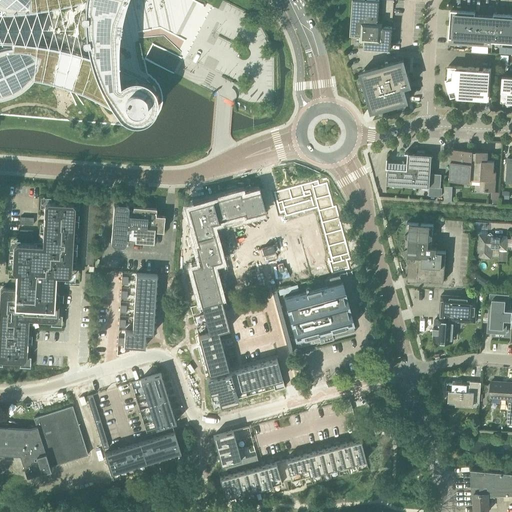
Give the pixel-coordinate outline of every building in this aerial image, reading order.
[(0,41),(4,42),(13,42),(12,43),(12,47),(10,47),(9,47),(7,47),(5,48),(4,48),(2,48),(0,49),(0,98),(0,99),(2,98),(4,98),(5,98),(7,97),(9,97),(11,96),(12,95),(14,95),(16,94),(17,93),(19,92),(20,91),(22,90),(23,89),(25,88),(26,87),(28,86),(29,84),(30,83),(31,82),(33,80),(34,79),(117,112),(118,113),(119,114),(120,115),(121,116),(122,116),(122,117),(123,117),(124,118),(125,118),(126,119),(127,119),(128,119),(128,120),(129,120),(130,120),(131,120),(132,120),(133,121),(134,121),(135,121),(136,121),(137,120),(138,120),(139,120),(140,120),(141,120),(142,119),(143,119),(144,119),(145,118),(146,117),(147,117),(148,116),(149,116),(149,115),(150,115),(150,114),(151,114),(151,113),(152,113),(152,112),(153,111),(154,110),(154,109),(155,108),(155,107),(156,106),(156,105),(156,104),(156,103),(156,102),(157,102),(157,101),(157,100),(157,99),(157,98),(157,97),(157,96),(157,95),(156,95),(156,94),(156,93),(156,92),(155,91),(155,90),(155,89),(154,88),(153,87),(153,86),(152,85),(151,84),(151,83),(150,83),(150,82),(149,82),(148,81),(147,80),(146,80),(145,79),(144,79),(118,67),(130,0),(0,0),(0,8),(1,8),(1,12),(0,11),(0,41)] [(352,0),(350,34),(360,35),(360,39),(365,40),(364,48),(390,50),(392,27),(382,26),(382,22),(392,23),(393,0),(352,0)] [(450,10),(448,38),(449,38),(448,44),(468,46),(490,47),(490,41),(511,42),(511,14),(494,13),(493,16),(475,15),(475,12),(450,10)] [(403,60),(361,72),(363,79),(370,104),(372,111),(379,109),(408,101),(404,87),(411,85),(405,67),(403,60)] [(479,68),(448,66),(448,72),(448,78),(445,78),(451,97),(456,95),(456,97),(477,99),(477,96),(482,96),(481,99),(489,100),(491,69),(483,68),(483,71),(479,71),(479,68)] [(511,75),(502,75),(500,100),(511,101),(511,75)] [(450,180),(471,181),(471,179),(481,180),(483,154),(482,154),(472,153),(473,150),(452,149),(450,180)] [(480,191),(492,192),(495,192),(496,171),(494,171),(494,161),(487,160),(488,151),(483,151),(482,154),(483,154),(481,180),(480,191)] [(387,157),(386,167),(388,167),(386,184),(430,187),(429,195),(441,196),(442,188),(441,187),(441,174),(431,173),(432,154),(409,153),(409,152),(405,152),(405,153),(408,153),(407,162),(387,161),(388,158),(387,157)] [(316,185),(275,195),(280,213),(285,212),(286,217),(318,209),(330,258),(328,259),(332,274),(347,270),(345,261),(347,260),(334,208),(330,209),(325,191),(318,192),(316,185)] [(261,190),(250,193),(256,213),(266,210),(261,190)] [(240,192),(231,194),(236,214),(246,212),(241,195),(240,192)] [(250,193),(241,195),(246,212),(247,215),(256,213),(250,193)] [(231,194),(222,197),(227,217),(236,214),(231,194)] [(222,197),(212,199),(218,219),(227,217),(222,197)] [(212,199),(188,206),(199,245),(216,240),(211,221),(218,219),(212,199)] [(0,290),(0,361),(23,363),(26,360),(29,320),(42,320),(42,325),(61,326),(62,299),(59,299),(59,294),(62,294),(63,286),(55,285),(56,276),(67,276),(71,273),(75,206),(72,203),(48,201),(44,205),(42,245),(17,243),(13,247),(12,270),(12,271),(14,273),(16,274),(16,279),(15,288),(3,288),(0,290)] [(156,208),(133,206),(133,209),(128,208),(128,206),(126,203),(120,202),(116,202),(114,204),(110,241),(113,244),(120,244),(122,245),(125,242),(126,237),(134,238),(134,241),(153,242),(154,231),(163,232),(164,216),(155,215),(156,208)] [(418,270),(418,280),(444,281),(445,272),(445,268),(446,251),(437,251),(437,247),(437,243),(432,242),(432,237),(433,237),(433,233),(433,224),(407,222),(406,232),(406,236),(405,245),(409,245),(408,249),(408,250),(403,252),(407,254),(408,254),(408,255),(411,256),(419,256),(418,266),(418,270)] [(492,248),(506,249),(507,236),(480,234),(478,257),(491,258),(492,248)] [(199,245),(196,246),(199,255),(219,250),(216,240),(199,245)] [(219,250),(199,255),(201,264),(211,261),(221,259),(219,250)] [(201,264),(191,267),(194,277),(214,271),(211,261),(201,264)] [(214,271),(194,277),(196,286),(216,281),(214,271)] [(136,274),(135,281),(156,282),(157,275),(136,274)] [(285,297),(298,347),(320,341),(320,342),(334,339),(333,337),(355,331),(339,275),(325,279),(327,286),(285,297)] [(135,281),(135,288),(156,289),(156,282),(135,281)] [(216,281),(196,286),(199,295),(219,290),(216,281)] [(135,288),(134,295),(155,296),(156,289),(135,288)] [(219,290),(199,295),(201,304),(221,299),(219,290)] [(491,293),(488,330),(508,332),(509,328),(511,328),(511,320),(511,308),(510,309),(510,303),(511,294),(508,294),(491,293)] [(134,295),(134,302),(155,304),(155,296),(134,295)] [(441,295),(440,320),(456,321),(469,322),(470,297),(441,295)] [(218,301),(198,306),(201,316),(221,310),(218,301)] [(134,302),(134,310),(154,311),(155,304),(134,302)] [(134,310),(133,317),(154,318),(154,311),(134,310)] [(221,310),(201,316),(203,325),(223,320),(221,310)] [(133,317),(133,324),(153,325),(154,318),(133,317)] [(434,331),(434,340),(453,341),(454,328),(456,326),(456,321),(440,320),(435,319),(434,327),(435,327),(435,332),(434,331)] [(223,320),(203,325),(206,334),(215,332),(226,329),(223,320)] [(133,324),(132,331),(145,332),(153,332),(153,325),(133,324)] [(125,331),(124,338),(145,339),(145,332),(132,331),(125,331)] [(206,334),(195,337),(198,346),(218,341),(215,332),(206,334)] [(124,342),(124,346),(130,346),(131,346),(144,347),(145,339),(124,338),(124,342)] [(218,341),(198,346),(200,356),(220,350),(218,341)] [(220,350),(200,356),(203,365),(223,360),(220,350)] [(277,359),(267,361),(272,380),(274,390),(285,387),(277,359)] [(223,360),(203,365),(205,374),(225,369),(223,360)] [(267,361),(258,364),(263,383),(272,380),(267,361)] [(258,364),(249,366),(254,385),(263,383),(258,364)] [(249,366),(239,369),(245,388),(254,385),(249,366)] [(239,369),(231,371),(236,390),(245,388),(239,369)] [(231,371),(206,378),(212,399),(219,398),(220,404),(238,399),(236,390),(231,371)] [(160,374),(140,380),(142,387),(162,381),(160,374)] [(447,383),(446,391),(449,391),(448,401),(456,401),(456,404),(465,405),(474,406),(474,403),(480,403),(480,400),(480,394),(481,382),(467,381),(467,384),(462,384),(462,381),(453,380),(453,383),(447,383)] [(162,381),(142,387),(144,394),(164,388),(162,381)] [(511,382),(491,381),(490,398),(511,399),(511,405),(509,405),(508,424),(511,424),(511,382)] [(164,388),(144,394),(147,401),(166,395),(164,388)] [(166,395),(147,401),(149,408),(169,402),(166,395)] [(169,402),(149,408),(151,415),(171,409),(169,402)] [(171,409),(151,415),(153,422),(173,415),(171,409)] [(173,415),(153,422),(155,429),(166,426),(171,424),(175,423),(173,415)] [(213,436),(216,445),(236,440),(240,439),(238,430),(238,429),(213,436)] [(174,432),(167,434),(173,454),(180,452),(174,432)] [(167,434),(160,436),(166,456),(173,454),(167,434)] [(160,436),(153,438),(159,458),(166,456),(160,436)] [(153,438),(146,441),(152,460),(159,458),(153,438)] [(366,459),(360,439),(351,442),(356,462),(366,459)] [(216,445),(218,455),(238,449),(236,440),(216,445)] [(146,441),(139,443),(145,463),(152,460),(146,441)] [(347,464),(356,462),(351,442),(341,444),(347,464)] [(139,443),(132,445),(138,465),(145,463),(139,443)] [(338,467),(347,464),(341,444),(332,447),(338,467)] [(132,445),(125,447),(131,467),(138,465),(132,445)] [(125,447),(118,449),(125,469),(131,467),(125,447)] [(328,469),(338,467),(332,447),(323,449),(328,469)] [(243,459),(246,458),(243,448),(238,449),(218,455),(221,464),(225,463),(228,462),(232,462),(236,461),(239,460),(243,459)] [(118,449),(112,451),(118,471),(125,469),(118,449)] [(319,472),(328,469),(323,449),(314,452),(319,472)] [(112,451),(104,454),(110,473),(118,471),(112,451)] [(310,474),(319,472),(314,452),(304,454),(310,474)] [(101,454),(93,457),(99,477),(107,474),(101,454)] [(300,477),(310,474),(304,454),(295,457),(300,477)] [(93,457),(85,459),(91,479),(99,477),(93,457)] [(291,479),(300,477),(295,457),(286,459),(287,465),(289,471),(291,479)] [(85,459),(77,462),(83,481),(91,479),(85,459)] [(77,462),(69,464),(76,484),(83,481),(77,462)] [(266,464),(272,484),(281,482),(279,474),(277,468),(276,462),(266,464)] [(69,464),(62,466),(68,486),(76,484),(69,464)] [(262,487),(272,484),(266,464),(257,467),(262,487)] [(62,466),(53,469),(59,489),(68,486),(62,466)] [(253,489),(262,487),(257,467),(248,469),(253,489)] [(244,492),(253,489),(248,469),(239,472),(244,492)] [(511,473),(470,470),(472,500),(474,500),(474,511),(484,511),(485,511),(489,511),(488,496),(505,495),(505,501),(511,500),(511,473)] [(0,495),(43,498),(45,475),(0,471),(0,495)] [(235,494),(244,492),(239,472),(229,474),(235,494)] [(225,497),(235,494),(229,474),(219,477),(225,497)]
